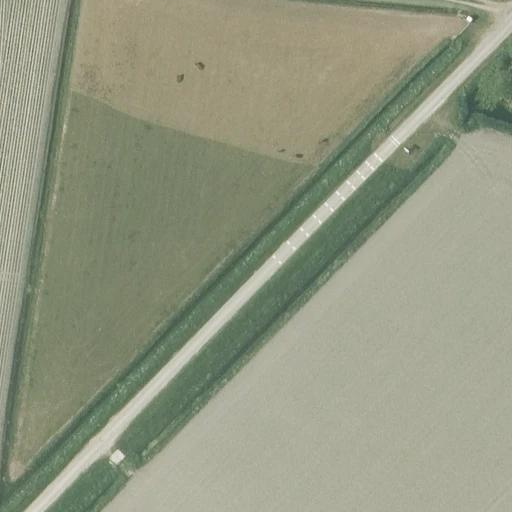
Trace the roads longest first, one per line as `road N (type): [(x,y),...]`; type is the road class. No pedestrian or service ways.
road 1 (unclassified): [(35,511),(511,20)]
road 2 (track): [(511,15),(387,0)]
